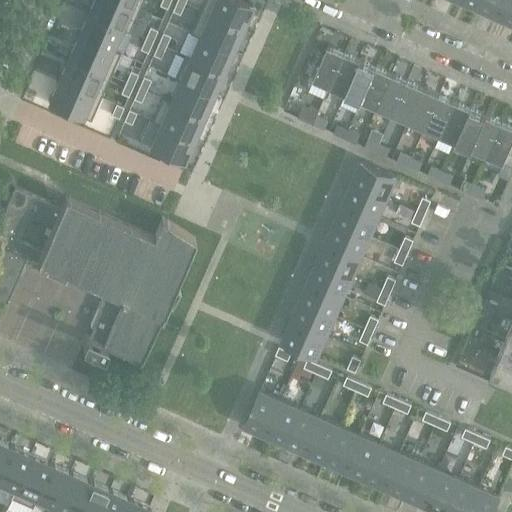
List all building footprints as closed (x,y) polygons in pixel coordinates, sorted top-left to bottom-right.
[(118,0),(93,0),(88,13),(121,27),(121,28),(129,32),(130,31),(139,9),(118,0)] [(118,0),(139,9),(143,0),(118,0)] [(178,0),(177,0),(173,10),(180,14),(185,3),(178,0)] [(240,0),(204,0),(200,10),(242,28),(252,5),(240,0)] [(480,0),(478,6),(498,15),(504,0),(480,0)] [(511,0),(504,0),(498,15),(511,21),(511,0)] [(190,32),(190,33),(198,36),(199,35),(232,50),(242,28),(200,10),(190,32)] [(88,13),(78,35),(111,49),(112,48),(121,28),(121,27),(88,13)] [(150,27),(145,38),(153,41),(158,30),(150,27)] [(163,32),(158,43),(166,47),(170,36),(163,32)] [(78,35),(69,57),(110,75),(120,53),(121,52),(112,48),(111,49),(78,35)] [(189,57),(222,72),(232,50),(199,35),(198,36),(189,57)] [(145,38),(141,49),(148,52),(153,41),(145,38)] [(158,43),(153,54),(161,58),(166,47),(158,43)] [(314,80),(330,87),(345,53),(328,45),(314,80)] [(361,60),(345,53),(330,87),(346,94),(361,60)] [(174,77),(174,78),(179,80),(179,79),(213,94),(222,72),(189,57),(184,54),(184,55),(174,77)] [(69,57),(59,79),(101,97),(110,75),(69,57)] [(376,66),(361,60),(346,94),(361,101),(376,66)] [(393,74),(376,66),(361,101),(378,108),(393,74)] [(131,71),(126,82),(133,85),(138,74),(131,71)] [(408,80),(393,74),(378,108),(393,115),(408,80)] [(144,76),(139,87),(146,91),(151,80),(144,76)] [(59,79),(49,101),(91,120),(101,97),(59,79)] [(170,100),(170,101),(203,116),(213,94),(179,79),(179,80),(170,100)] [(424,87),(408,80),(393,115),(409,121),(424,87)] [(126,82),(121,93),(129,96),(133,85),(126,82)] [(139,87),(134,98),(141,101),(146,91),(139,87)] [(440,94),(424,87),(409,121),(425,128),(440,94)] [(455,101),(440,94),(425,128),(440,135),(455,101)] [(152,119),(151,120),(160,124),(160,123),(193,138),(203,116),(170,101),(170,100),(162,97),(161,97),(152,119)] [(471,108),(455,101),(440,135),(456,142),(471,108)] [(116,104),(112,115),(119,118),(124,107),(116,104)] [(487,115),(471,108),(456,142),(472,149),(487,115)] [(129,109),(124,120),(132,123),(137,113),(129,109)] [(303,118),(314,123),(318,115),(307,110),(303,118)] [(329,120),(318,115),(314,123),(325,128),(329,120)] [(503,122),(487,115),(472,149),(488,156),(503,122)] [(511,126),(503,122),(488,156),(504,163),(511,143),(511,126)] [(160,124),(150,146),(183,161),(193,138),(160,123),(160,124)] [(339,124),(335,132),(345,137),(349,129),(339,124)] [(360,133),(349,129),(345,137),(357,142),(360,133)] [(366,146),(377,151),(381,142),(370,138),(366,146)] [(391,147),(381,142),(377,151),(388,155),(391,147)] [(398,160),(409,164),(412,156),(402,152),(398,160)] [(424,161),(412,156),(409,164),(420,169),(424,161)] [(362,160),(353,180),(387,196),(396,175),(362,160)] [(429,173),(440,178),(444,170),(433,165),(429,173)] [(454,175),(444,170),(440,178),(451,183),(454,175)] [(461,187),(472,192),(476,184),(465,179),(461,187)] [(353,180),(344,200),(378,215),(387,196),(353,180)] [(487,189),(476,184),(472,192),(483,197),(487,189)] [(14,186),(0,219),(0,298),(6,301),(6,302),(7,303),(28,255),(38,259),(37,262),(39,263),(40,260),(50,265),(46,275),(47,276),(48,273),(66,281),(65,284),(66,284),(70,274),(106,289),(90,326),(93,327),(90,335),(86,333),(82,342),(102,351),(105,345),(139,360),(139,362),(141,363),(167,304),(171,306),(180,290),(174,286),(196,238),(161,217),(160,219),(162,220),(159,225),(157,228),(156,232),(154,235),(65,196),(59,210),(49,205),(51,202),(14,186)] [(432,191),(427,203),(437,207),(442,195),(432,191)] [(344,200),(335,220),(370,235),(378,215),(344,200)] [(423,211),(419,222),(427,226),(432,215),(423,211)] [(335,220),(327,240),(361,255),(370,235),(335,220)] [(327,240),(318,259),(352,275),(361,255),(327,240)] [(406,251),(415,255),(420,244),(411,240),(406,251)] [(401,262),(410,266),(415,255),(406,251),(401,262)] [(318,259),(309,279),(344,294),(352,275),(318,259)] [(511,271),(511,268),(501,263),(498,272),(510,277),(511,271)] [(506,285),(510,277),(498,272),(494,280),(506,285)] [(309,279),(301,299),(335,314),(344,294),(309,279)] [(388,290),(397,294),(402,283),(393,279),(388,290)] [(369,282),(365,291),(379,297),(383,289),(369,282)] [(383,301),(392,305),(397,294),(388,290),(383,301)] [(498,304),(486,298),(482,307),(494,312),(498,304)] [(301,299),(292,319),(326,334),(335,314),(301,299)] [(494,312),(482,307),(478,315),(490,321),(494,312)] [(462,314),(455,311),(448,328),(455,331),(462,314)] [(292,319),(283,339),(317,355),(326,334),(292,319)] [(371,330),(380,334),(385,323),(376,319),(371,330)] [(366,341),(375,345),(380,334),(371,330),(366,341)] [(482,339),(470,334),(467,342),(479,347),(482,339)] [(511,340),(506,338),(498,356),(511,361),(511,340)] [(475,356),(479,347),(467,342),(463,350),(475,356)] [(280,346),(276,356),(288,361),(292,351),(280,346)] [(511,361),(498,356),(490,374),(511,384),(511,361)] [(359,358),(353,371),(363,375),(369,363),(359,358)] [(309,360),(305,369),(316,374),(320,365),(309,360)] [(320,365),(316,374),(327,379),(331,370),(320,365)] [(348,378),(345,386),(356,391),(359,382),(348,378)] [(359,382),(356,391),(367,396),(370,387),(359,382)] [(261,389),(246,424),(266,433),(282,398),(261,389)] [(388,395),(384,404),(395,409),(399,400),(388,395)] [(282,398),(266,433),(286,441),(301,407),(282,398)] [(399,400),(395,409),(406,413),(410,405),(399,400)] [(301,407),(286,441),(306,450),(321,416),(301,407)] [(427,412),(424,421),(435,426),(438,417),(427,412)] [(321,416),(306,450),(326,459),(341,424),(321,416)] [(438,417),(435,426),(446,431),(449,422),(438,417)] [(341,424),(326,459),(346,468),(361,433),(341,424)] [(467,430),(463,439),(474,443),(478,435),(467,430)] [(361,433),(346,468),(365,476),(380,442),(361,433)] [(478,435),(474,443),(485,448),(489,439),(478,435)] [(0,470),(11,445),(0,440),(0,470)] [(380,442),(365,476),(385,485),(400,450),(380,442)] [(13,494),(31,454),(11,445),(0,470),(0,487),(12,493),(13,494)] [(511,448),(507,446),(503,456),(511,459),(511,448)] [(400,450),(385,485),(405,494),(420,459),(400,450)] [(33,502),(51,463),(31,454),(13,494),(12,493),(10,498),(11,498),(31,507),(32,507),(34,503),(33,502)] [(420,459),(405,494),(425,502),(440,468),(420,459)] [(53,511),(71,472),(51,463),(33,502),(34,503),(52,510),(53,511)] [(440,468),(425,502),(444,511),(460,477),(440,468)] [(76,511),(90,480),(71,472),(53,511),(52,510),(51,511),(76,511)] [(460,477),(444,511),(446,511),(467,511),(479,485),(460,477)] [(99,511),(110,489),(90,480),(76,511),(99,511)] [(479,485),(467,511),(492,511),(500,494),(479,485)] [(123,511),(130,498),(110,489),(99,511),(123,511)] [(148,511),(150,507),(130,498),(123,511),(148,511)]
